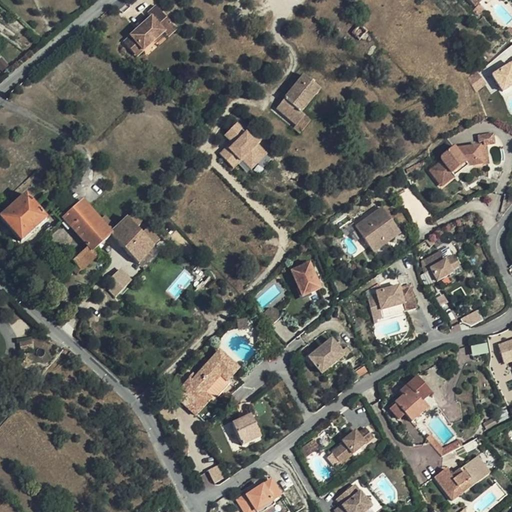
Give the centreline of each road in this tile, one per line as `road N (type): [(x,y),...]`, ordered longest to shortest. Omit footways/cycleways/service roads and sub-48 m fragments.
road 1 (residential): [(191,503),(246,474),(420,348),(511,313)]
road 2 (residential): [(0,275),(139,408),(191,503)]
road 3 (residential): [(110,0),(0,93)]
